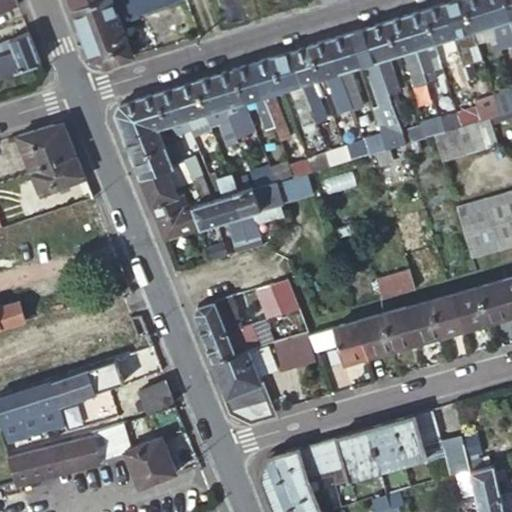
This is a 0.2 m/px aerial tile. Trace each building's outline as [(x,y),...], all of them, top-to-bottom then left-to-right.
[(16,0),(0,0),(0,10),(18,3),(16,0)] [(91,59),(104,65),(132,54),(120,22),(139,15),(138,13),(172,0),(89,0),(71,7),(83,39),(91,59)] [(467,37),(476,34),(473,25),(464,0),(450,0),(445,2),(469,77),(478,73),(467,37)] [(500,42),(486,0),(464,0),(473,25),(482,22),(490,45),(500,42)] [(502,15),(511,13),(506,0),(486,0),(500,42),(502,47),(511,44),(502,15)] [(425,8),(435,36),(444,33),(452,58),(454,57),(462,81),(469,78),(469,77),(445,2),(425,8)] [(424,66),(428,76),(437,73),(426,39),(435,36),(425,8),(405,14),(424,66)] [(386,19),(397,48),(406,45),(415,70),(424,66),(405,14),(386,19)] [(388,51),(397,48),(386,19),(368,25),(391,88),(400,86),(388,51)] [(380,94),(392,90),(391,88),(368,25),(349,31),(359,60),(368,57),(380,94)] [(330,37),(354,102),(362,99),(349,63),(359,60),(349,31),(330,37)] [(0,75),(40,61),(35,48),(29,32),(0,41),(0,75)] [(340,107),(354,102),(330,37),(310,43),(321,72),(327,70),(340,107)] [(292,49),(310,101),(315,115),(325,112),(312,74),(321,72),(310,43),(292,49)] [(272,55),(283,83),(293,81),(302,104),(310,101),(292,49),(272,55)] [(273,86),(283,83),(272,55),(253,61),(273,113),(281,136),(290,132),(273,86)] [(234,66),(245,95),(254,92),(263,116),(273,113),(253,61),(234,66)] [(215,72),(235,126),(245,122),(236,98),(245,95),(234,66),(215,72)] [(230,142),(240,138),(235,126),(215,72),(196,78),(207,107),(216,104),(230,142)] [(213,124),(207,107),(196,78),(177,84),(192,124),(194,130),(213,124)] [(177,84),(157,90),(167,120),(169,119),(174,130),(192,124),(177,84)] [(511,105),(511,84),(495,90),(502,109),(511,105)] [(119,122),(124,133),(158,123),(167,120),(157,90),(119,101),(114,109),(119,122)] [(481,115),(490,113),(502,109),(495,90),(475,96),(479,108),(481,115)] [(463,121),(476,117),(481,115),(479,108),(474,110),(472,103),(458,108),(462,121),(463,121)] [(462,121),(458,108),(446,111),(448,118),(443,119),(446,126),(450,125),(462,121)] [(484,143),(498,139),(490,113),(481,115),(476,117),(484,143)] [(471,147),(484,143),(476,117),(463,121),(471,147)] [(53,122),(67,131),(62,119),(53,122)] [(407,131),(409,138),(427,132),(423,120),(409,125),(410,130),(407,131)] [(457,151),(471,147),(463,121),(462,121),(450,125),(457,151)] [(16,134),(31,167),(75,151),(71,141),(67,131),(53,122),(16,134)] [(128,144),(132,153),(165,143),(158,123),(124,133),(128,144)] [(213,124),(194,130),(203,152),(211,150),(221,146),(213,124)] [(389,144),(407,139),(409,138),(407,131),(401,133),(398,124),(383,128),(384,130),(389,144)] [(440,128),(436,130),(443,155),(457,151),(450,125),(446,126),(440,128)] [(371,149),(389,144),(384,130),(370,134),(373,142),(369,143),(371,149)] [(352,156),(371,149),(369,143),(363,145),(360,136),(346,140),(352,156)] [(177,139),(165,143),(172,163),(185,159),(184,158),(177,139)] [(136,164),(140,174),(167,167),(173,166),(172,163),(165,143),(132,153),(136,164)] [(203,152),(210,173),(219,170),(211,150),(203,152)] [(41,193),(85,177),(83,171),(75,151),(31,167),(41,193)] [(332,161),(338,159),(336,152),(329,154),(332,161)] [(201,202),(214,198),(219,196),(217,190),(211,192),(196,154),(184,158),(185,159),(201,202)] [(324,156),(327,163),(332,161),(329,154),(324,156)] [(276,179),(283,177),(295,173),(292,166),(286,168),(284,162),(271,167),(276,179)] [(262,183),(275,179),(276,179),(271,167),(270,163),(256,167),(262,183)] [(162,229),(164,236),(199,225),(192,204),(193,204),(192,202),(187,204),(181,190),(177,191),(167,167),(140,174),(153,208),(162,229)] [(292,201),(320,191),(313,167),(300,171),(295,173),(283,177),(292,201)] [(217,190),(219,196),(233,192),(238,190),(231,171),(217,175),(222,188),(217,190)] [(252,186),(260,206),(278,201),(281,200),(275,179),(262,183),(252,186)] [(240,213),(260,206),(252,186),(238,190),(233,192),(240,213)] [(511,189),(501,192),(508,217),(511,215),(511,189)] [(214,198),(221,219),(228,216),(240,213),(233,192),(219,196),(214,198)] [(501,192),(485,197),(492,221),(508,217),(501,192)] [(471,201),(478,225),(492,221),(485,197),(471,201)] [(192,204),(199,225),(221,219),(214,198),(201,202),(193,204),(192,204)] [(260,206),(240,213),(243,224),(265,218),(282,213),(278,201),(260,206)] [(456,205),(463,230),(478,225),(471,201),(456,205)] [(240,213),(228,216),(234,237),(246,234),(243,224),(240,213)] [(492,221),(500,246),(511,243),(511,229),(508,217),(492,221)] [(478,225),(485,250),(500,246),(492,221),(478,225)] [(463,230),(470,255),(485,250),(478,225),(463,230)] [(0,264),(12,261),(0,227),(0,264)] [(249,245),(261,242),(258,230),(246,234),(249,245)] [(232,238),(236,249),(249,245),(246,234),(234,237),(232,238)] [(206,246),(209,257),(226,252),(222,241),(206,246)] [(381,296),(414,287),(408,268),(375,278),(381,296)] [(511,274),(501,278),(511,315),(511,274)] [(296,308),(285,276),(271,280),(283,312),(296,308)] [(478,285),(488,319),(504,315),(504,318),(511,315),(501,278),(478,285)] [(283,312),(271,280),(254,285),(264,317),(283,312)] [(478,285),(454,292),(465,329),(472,327),(471,324),(488,319),(478,285)] [(431,298),(440,333),(456,329),(456,332),(465,329),(454,292),(431,298)] [(240,324),(230,293),(191,305),(199,323),(203,335),(238,325),(240,324)] [(406,305),(417,343),(424,341),(423,338),(440,333),(431,298),(406,305)] [(0,324),(23,319),(19,300),(0,304),(0,324)] [(381,312),(391,347),(408,342),(409,345),(417,343),(406,305),(381,312)] [(357,319),(368,356),(375,354),(374,351),(391,347),(381,312),(357,319)] [(358,359),(368,356),(357,319),(332,326),(337,344),(342,361),(358,356),(358,359)] [(213,359),(246,348),(270,341),(264,323),(240,330),(238,325),(203,335),(209,350),(213,359)] [(309,333),(315,351),(337,344),(332,326),(309,333)] [(306,332),(289,338),(298,362),(315,356),(306,332)] [(115,359),(132,353),(125,333),(0,375),(0,398),(54,380),(115,359)] [(283,367),(298,362),(289,338),(274,344),(283,367)] [(277,368),(267,344),(247,352),(257,376),(277,368)] [(247,352),(246,348),(213,359),(223,385),(232,408),(249,417),(272,411),(257,376),(247,352)] [(123,380),(115,359),(54,380),(62,401),(123,380)] [(146,408),(173,398),(169,388),(165,377),(138,387),(146,408)] [(54,380),(0,398),(0,419),(9,445),(30,439),(29,431),(66,421),(62,401),(54,380)] [(178,422),(172,404),(138,415),(144,433),(178,422)] [(428,408),(413,412),(421,444),(437,440),(428,408)] [(421,444),(413,412),(390,419),(403,463),(425,457),(421,444)] [(403,463),(390,419),(366,426),(378,470),(403,463)] [(116,422),(93,429),(93,432),(99,455),(123,446),(124,446),(116,422)] [(316,440),(325,471),(343,466),(347,479),(378,470),(366,426),(316,440)] [(9,453),(17,484),(100,461),(99,455),(93,432),(9,453)] [(161,432),(124,446),(123,446),(137,483),(174,469),(161,432)] [(317,511),(322,510),(308,475),(325,471),(316,440),(276,451),(271,453),(268,456),(265,459),(263,462),(261,466),(260,471),(260,475),(261,480),(266,492),(273,511),(317,511)] [(437,440),(421,444),(425,457),(426,463),(445,458),(443,449),(441,442),(437,440)] [(454,475),(469,471),(462,444),(443,449),(445,458),(450,476),(454,475)] [(478,511),(486,511),(501,509),(491,465),(469,471),(474,490),(478,511)] [(469,471),(454,475),(459,494),(474,490),(469,471)] [(384,493),(388,507),(402,504),(398,490),(384,493)] [(389,511),(388,507),(384,493),(372,497),(376,511),(389,511)]
